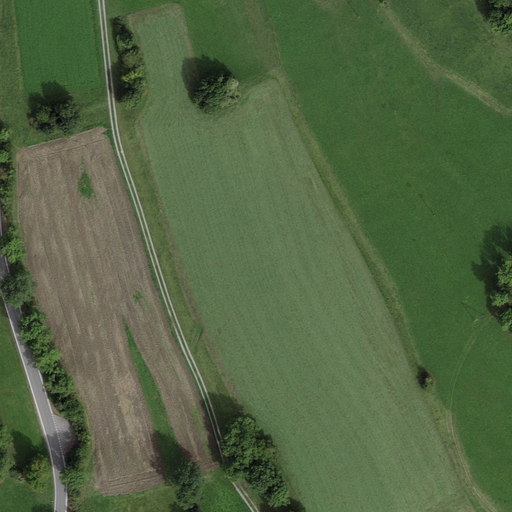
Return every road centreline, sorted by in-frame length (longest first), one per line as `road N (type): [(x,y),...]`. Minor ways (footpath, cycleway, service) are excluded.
road 1 (track): [(258,511),(230,468),(117,132),(103,0)]
road 2 (tertiary): [(62,511),(59,467),(0,251)]
road 3 (track): [(490,511),(450,435),(450,398),(459,362),(488,315),(511,300)]
